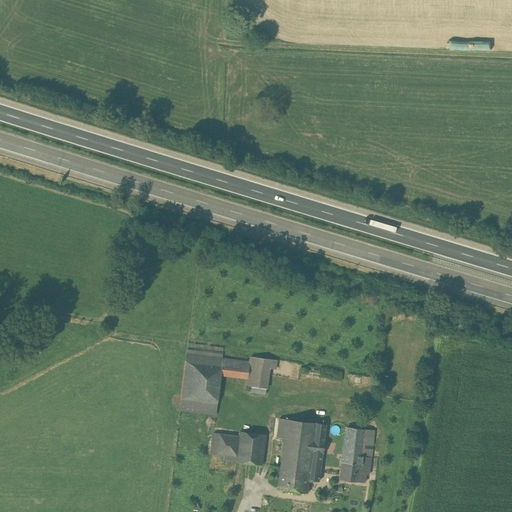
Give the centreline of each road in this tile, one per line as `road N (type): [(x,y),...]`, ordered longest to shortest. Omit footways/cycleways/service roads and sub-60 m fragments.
road 1 (motorway): [(511,274),(0,111)]
road 2 (motorway): [(0,145),(511,301)]
road 3 (track): [(511,56),(232,44)]
